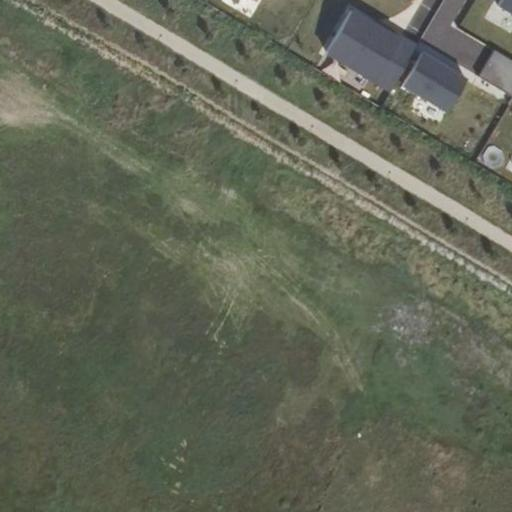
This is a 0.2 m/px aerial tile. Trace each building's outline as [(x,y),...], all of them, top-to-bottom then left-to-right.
[(511,0),(502,0),(499,6),(511,13),(511,0)] [(327,52),(391,91),(397,82),(416,49),(417,47),(400,37),(399,39),(352,11),(327,52)] [(416,49),(397,82),(403,86),(422,54),(416,49)] [(511,59),(494,49),(477,76),(510,97),(511,94),(511,59)] [(448,113),(467,80),(422,54),(403,86),(448,113)]
